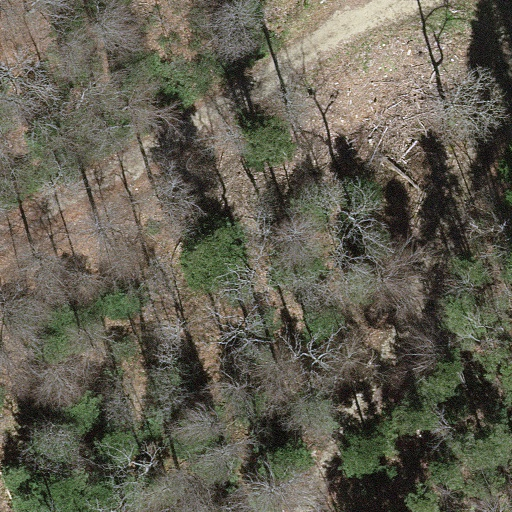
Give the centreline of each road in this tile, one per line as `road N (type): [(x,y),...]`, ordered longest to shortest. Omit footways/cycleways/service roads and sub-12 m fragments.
road 1 (track): [(311,511),(403,350),(487,160),(508,85),(500,0)]
road 2 (track): [(0,244),(265,79),(416,0)]
